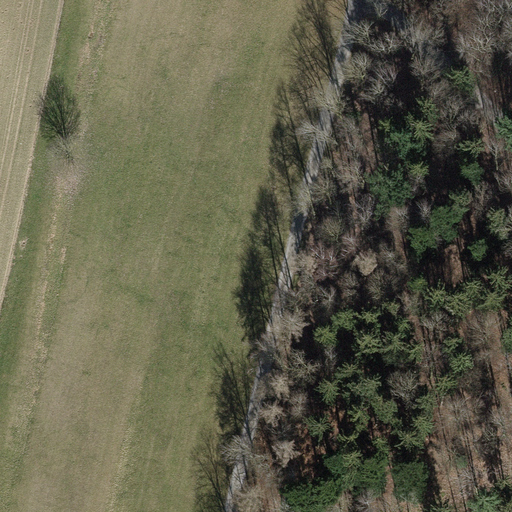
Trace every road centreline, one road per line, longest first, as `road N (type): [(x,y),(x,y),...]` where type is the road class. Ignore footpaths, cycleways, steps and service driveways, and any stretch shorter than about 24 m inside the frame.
road 1 (track): [(357,0),(232,511)]
road 2 (track): [(233,506),(305,474),(352,467),(402,476),(485,511)]
road 3 (track): [(439,491),(475,326),(511,268)]
road 4 (track): [(378,0),(511,129)]
